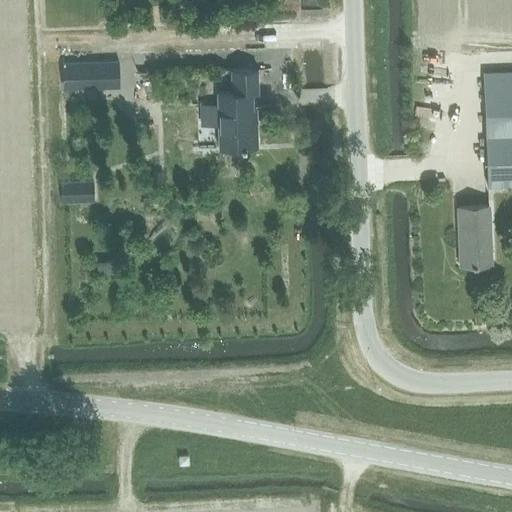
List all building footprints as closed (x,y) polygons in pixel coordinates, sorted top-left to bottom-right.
[(118,60),(62,62),(63,86),(119,84),(118,60)] [(259,146),(258,118),(253,119),(252,91),(262,91),(261,66),(230,68),(230,92),(220,92),(222,147),(259,146)] [(511,70),(483,71),(486,135),(511,134),(511,70)] [(511,182),(511,134),(486,135),(485,136),(488,183),(511,182)] [(93,180),(61,181),(61,201),(93,200),(93,180)] [(461,263),(490,262),(489,204),(459,205),(461,263)] [(179,463),(189,463),(189,454),(179,454),(179,463)]
